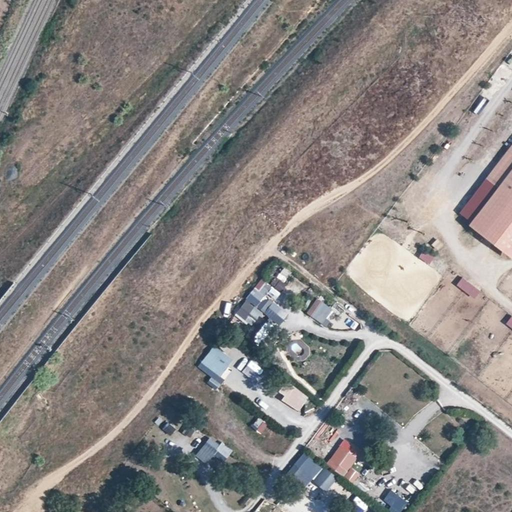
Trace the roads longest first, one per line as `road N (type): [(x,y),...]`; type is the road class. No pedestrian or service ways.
road 1 (track): [(511,25),(427,124),(370,175),(297,218),(118,430),(39,482),(40,511)]
road 2 (unclassified): [(511,434),(381,334),(264,495)]
road 3 (track): [(511,83),(447,177),(439,225),(490,294),(511,310)]
